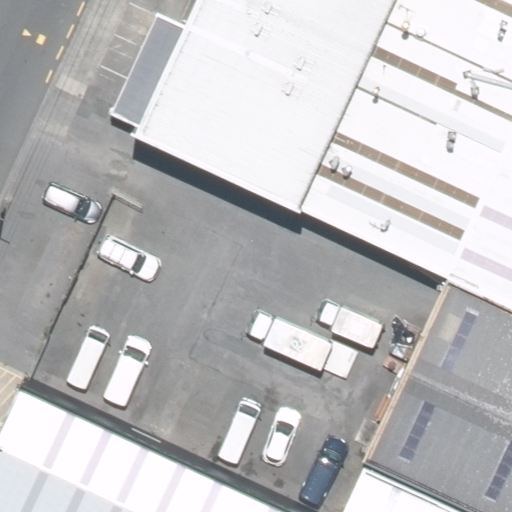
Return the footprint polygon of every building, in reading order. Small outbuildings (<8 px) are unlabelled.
[(335,201),(423,0),(217,0),(162,126),(335,201)] [(511,278),(511,0),(423,0),(335,201),(485,267),(511,278)] [(511,510),(511,278),(485,267),(399,461),(511,510)] [(339,511),(340,510),(61,381),(10,511),(339,511)] [(476,511),(374,466),(352,511),(476,511)]
